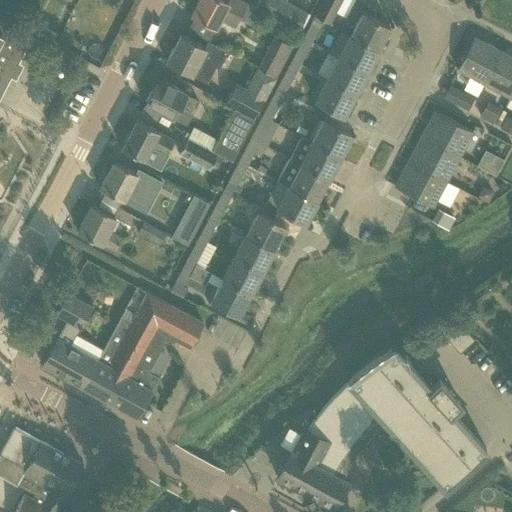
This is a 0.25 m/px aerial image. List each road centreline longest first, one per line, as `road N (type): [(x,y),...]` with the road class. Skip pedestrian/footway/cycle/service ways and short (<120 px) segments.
road 1 (residential): [(0,292),(157,0)]
road 2 (residential): [(261,511),(0,374)]
road 3 (residential): [(347,199),(438,38),(435,20),(402,0)]
